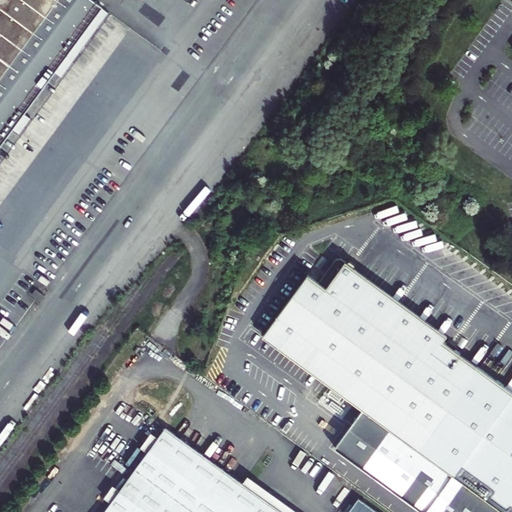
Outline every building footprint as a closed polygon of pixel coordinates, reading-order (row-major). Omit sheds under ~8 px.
[(0,0),(0,150),(104,7),(94,0),(0,0)] [(306,276),(261,339),(288,359),(328,388),(359,411),(332,449),(418,511),(511,511),(511,391),(442,340),(446,335),(344,261),(324,289),(306,276)] [(282,511),(242,483),(174,433),(165,427),(158,438),(147,452),(120,490),(110,503),(103,511),(282,511)] [(140,447),(147,452),(158,438),(151,433),(140,447)] [(248,477),(247,476),(242,483),(282,511),(297,511),(256,482),(248,477)] [(350,493),(332,480),(324,491),(341,505),(350,493)] [(103,498),(110,503),(120,490),(112,485),(103,498)] [(378,511),(359,499),(349,511),(378,511)]
